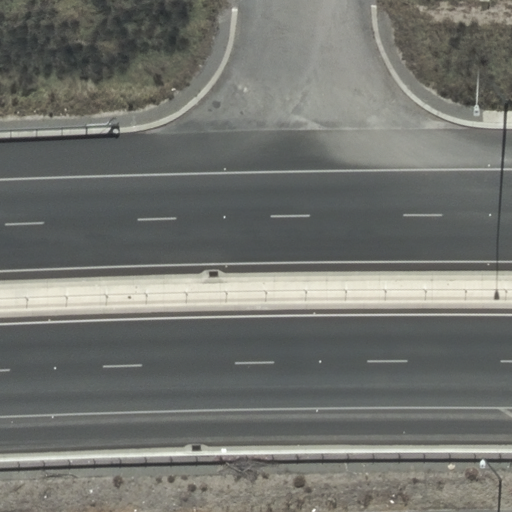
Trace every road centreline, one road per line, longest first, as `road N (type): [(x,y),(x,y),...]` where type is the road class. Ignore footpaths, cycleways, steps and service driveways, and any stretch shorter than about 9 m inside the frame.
road 1 (trunk): [(0,224),(313,209),(511,211)]
road 2 (trunk): [(511,363),(0,371)]
